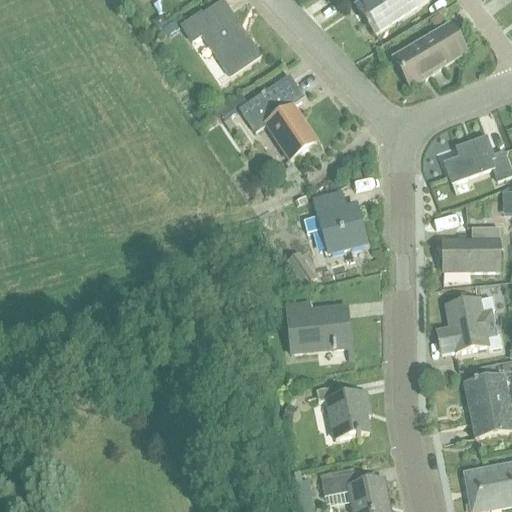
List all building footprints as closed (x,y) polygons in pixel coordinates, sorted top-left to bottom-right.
[(366,0),(367,0),(355,8),(374,38),(428,2),(426,0),(366,0)] [(198,19),(181,30),(191,45),(201,38),(230,80),(259,60),(248,44),(246,45),(235,29),(237,28),(222,5),(199,21),(198,19)] [(439,18),(428,24),(434,33),(444,26),(439,18)] [(172,26),(160,33),(166,41),(177,33),(172,26)] [(410,89),(466,56),(449,28),(393,62),(410,89)] [(288,81),(240,113),(255,136),(266,129),(272,124),(278,133),(272,138),(290,164),(316,146),(298,120),(295,122),(289,113),(305,102),(304,101),(303,102),(288,81)] [(231,108),(219,116),(225,124),(236,117),(231,108)] [(497,184),(511,179),(503,156),(492,160),(486,141),(456,152),(459,161),(444,166),(452,187),(492,172),(497,184)] [(317,219),(303,223),(307,237),(322,233),(328,256),(365,246),(355,209),(339,213),(335,198),(313,204),(317,219)] [(441,276),(497,276),(497,231),(469,232),(470,245),(441,245),(441,276)] [(493,315),(491,302),(479,304),(478,303),(444,310),(450,342),(437,345),(440,358),(453,356),(454,357),(488,350),(486,341),(495,340),(490,315),(493,315)] [(308,306),(285,308),(290,357),(321,354),(320,346),(335,344),(335,352),(349,351),(346,319),(346,318),(310,321),(308,309),(308,306)] [(273,307),(261,310),(263,321),(275,318),(273,307)] [(474,442),(511,433),(511,426),(503,380),(463,388),(474,442)] [(362,411),(367,410),(364,396),(342,400),(340,389),(315,394),(318,405),(327,403),(334,443),(367,436),(362,411)] [(286,409),(283,419),(291,422),(295,412),(286,409)] [(469,511),(494,511),(511,508),(511,467),(463,478),(469,511)] [(355,476),(321,483),(324,499),(326,499),(351,494),(353,507),(354,511),(386,511),(381,483),(357,487),(355,477),(355,476)]
